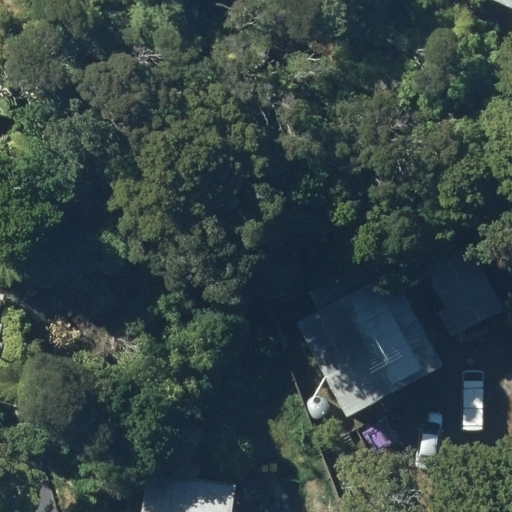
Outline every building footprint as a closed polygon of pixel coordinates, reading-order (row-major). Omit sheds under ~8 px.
[(511,0),(485,0),(506,9),(507,23),(511,25),(511,0)] [(447,339),(502,310),(452,213),(397,242),(447,339)] [(343,414),(435,367),(383,267),(363,277),(350,255),(300,280),(311,303),(291,314),(343,414)] [(206,365),(253,343),(235,309),(189,330),(206,365)] [(133,511),(221,511),(227,483),(140,470),(133,511)]
